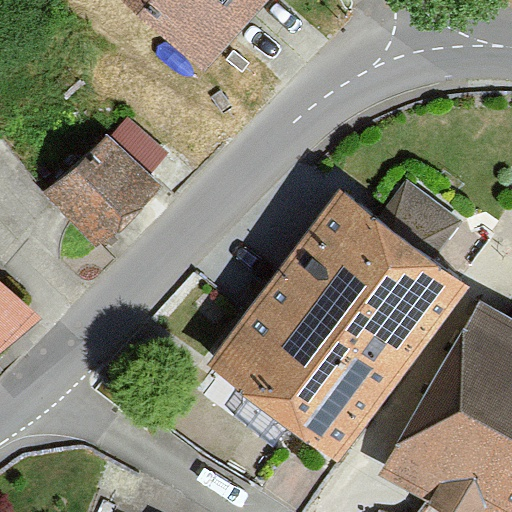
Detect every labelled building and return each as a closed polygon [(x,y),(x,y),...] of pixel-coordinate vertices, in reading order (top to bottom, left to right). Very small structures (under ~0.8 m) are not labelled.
[(150,0),(217,61),(272,0),(150,0)] [(40,186),(96,251),(170,186),(114,122),(40,186)] [(351,178),(286,266),(421,365),(486,276),(351,178)] [(0,355),(50,308),(0,256),(0,355)] [(286,266),(221,355),(356,453),(421,365),(286,266)] [(511,511),(511,299),(489,287),(387,470),(463,511),(511,511)]
